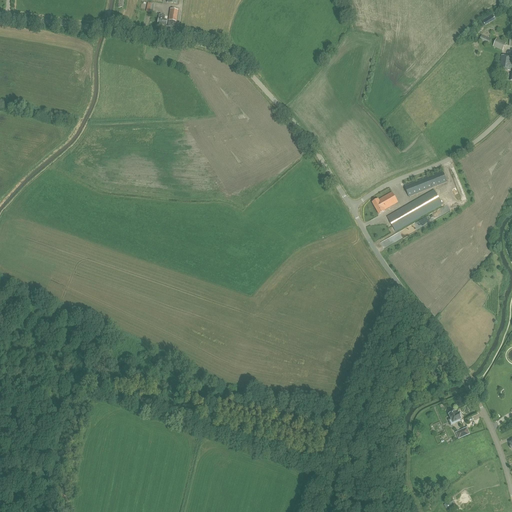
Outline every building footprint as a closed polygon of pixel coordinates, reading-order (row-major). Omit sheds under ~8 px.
[(152,13),(154,4),(148,3),(146,11),(152,13)] [(174,7),(171,7),(169,20),(168,26),(175,27),(176,21),(178,10),(173,9),(174,7)] [(166,26),(167,20),(167,17),(165,16),(165,15),(162,15),(162,14),(160,13),(160,14),(159,14),(158,25),(166,26)] [(489,44),(491,39),(482,35),(480,40),(489,44)] [(506,42),(497,38),(496,41),(493,46),(503,50),(506,42)] [(511,80),(511,67),(511,65),(511,56),(502,55),(499,69),(511,70),(511,72),(511,80)] [(409,197),(448,182),(443,171),(405,186),(409,197)] [(396,231),(443,204),(434,190),(387,217),(396,231)] [(385,210),(398,202),(392,192),(379,200),(378,199),(372,202),(379,214),(385,211),(385,210)] [(429,222),(443,216),(440,211),(427,217),(429,222)] [(426,220),(418,223),(420,229),(428,225),(426,220)] [(511,402),(502,406),(505,413),(511,409),(511,402)] [(449,414),(451,419),(453,423),(462,419),(460,416),(461,415),(460,413),(458,414),(457,411),(454,412),(453,409),(448,412),(449,414)] [(456,504),(452,498),(445,503),(450,510),(453,507),(452,506),(456,504)]
